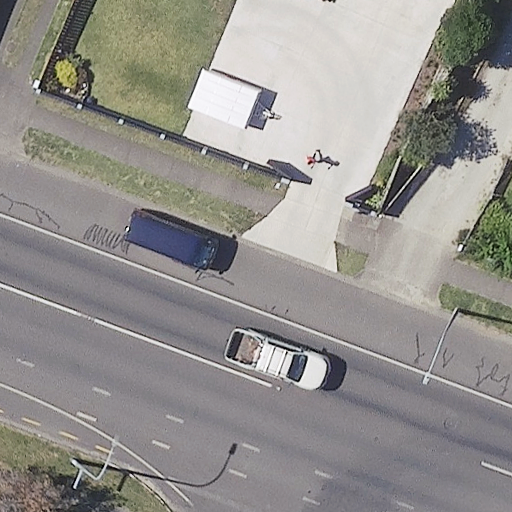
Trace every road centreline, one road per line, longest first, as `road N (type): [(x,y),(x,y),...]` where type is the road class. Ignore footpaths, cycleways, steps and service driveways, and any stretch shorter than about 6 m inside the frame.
road 1 (tertiary): [(0,290),(380,433)]
road 2 (tertiary): [(380,433),(511,481)]
